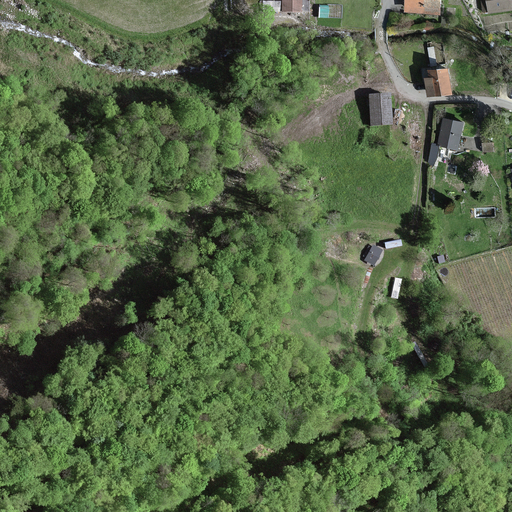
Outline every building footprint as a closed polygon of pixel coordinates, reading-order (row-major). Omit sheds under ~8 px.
[(263,0),(263,9),(281,8),(281,0),(263,0)] [(301,0),(283,0),(283,10),(301,10),(301,0)] [(439,0),(408,0),(407,11),(438,14),(439,0)] [(511,0),(486,0),(488,10),(511,7),(511,0)] [(448,70),(430,72),(431,80),(427,80),(429,96),(451,94),(448,70)] [(390,123),(389,94),(371,95),(372,124),(390,123)] [(462,123),(444,119),(438,145),(456,149),(462,123)] [(375,263),(382,247),(372,242),(365,258),(375,263)]
